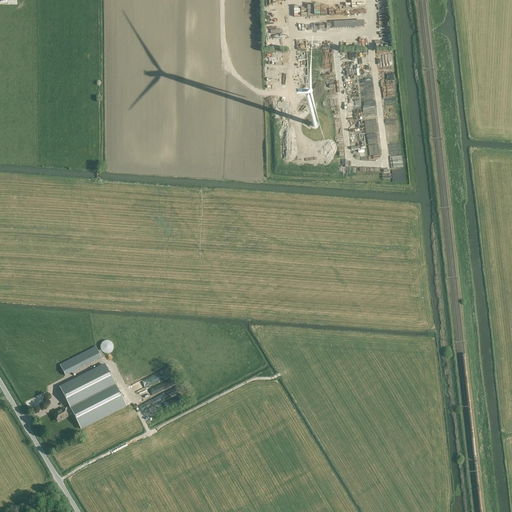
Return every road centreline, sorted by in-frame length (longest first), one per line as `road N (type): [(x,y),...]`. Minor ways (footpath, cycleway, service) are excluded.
road 1 (unclassified): [(78,511),(0,381)]
road 2 (track): [(217,0),(218,89),(247,124)]
